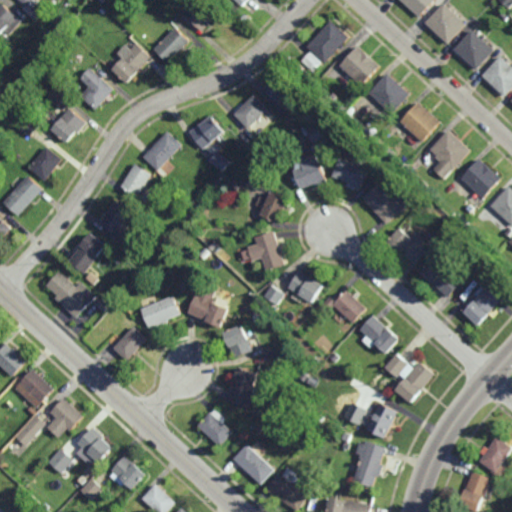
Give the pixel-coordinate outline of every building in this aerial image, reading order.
[(37,0),(18,0),(29,9),(37,0)] [(211,26),(209,25),(203,32),(189,19),(206,0),(210,0),(222,11),(212,22),(213,23),(211,26)] [(436,0),(422,16),(404,0),(436,0)] [(511,0),(511,8),(509,12),(499,3),(501,0),(511,0)] [(451,43),(429,21),(447,1),(470,22),(451,43)] [(10,36),(5,31),(0,36),(0,7),(3,4),(22,22),(10,36)] [(507,21),(501,16),(504,13),(510,18),(507,21)] [(342,29),(343,27),(353,37),(328,63),(326,61),(315,72),(303,61),(313,51),(309,46),(333,21),(342,29)] [(170,63),(155,49),(177,27),(191,41),(170,63)] [(480,69),(457,48),(476,28),(498,49),(480,69)] [(153,58),(128,84),(113,71),(124,59),(118,54),(126,45),(132,50),(139,44),(153,58)] [(365,85),(343,66),(361,45),(383,64),(365,85)] [(511,92),(509,95),(487,74),(505,54),(511,60),(511,92)] [(98,110),(82,96),(90,88),(81,80),(91,69),(115,90),(98,110)] [(286,109),(267,90),(286,72),(299,86),(288,97),(292,102),(286,109)] [(396,113),(373,92),(391,72),(414,93),(396,113)] [(61,107),(50,97),(58,88),(69,98),(61,107)] [(334,99),(330,95),(334,90),(338,94),(334,99)] [(250,128),(236,114),(257,94),(271,108),(250,128)] [(426,142),(403,121),(422,101),(445,121),(426,142)] [(80,132),(78,130),(69,141),(54,129),(72,107),(89,121),(80,132)] [(328,119),(325,115),(331,111),(333,115),(328,119)] [(292,122),(287,116),(291,112),(296,118),(292,122)] [(228,131),(205,148),(192,130),(202,123),(203,123),(215,114),(228,131)] [(49,125),(44,120),(48,116),(53,120),(49,125)] [(30,124),(35,119),(41,124),(32,136),(17,123),(22,117),(30,124)] [(316,143),(310,131),(310,130),(324,123),(330,136),(316,143)] [(457,170),(456,169),(448,178),(438,168),(444,161),(439,156),(441,154),(434,148),(452,128),(475,150),(457,170)] [(168,175),(161,168),(160,169),(146,156),(170,130),(185,144),(169,160),(176,167),(168,175)] [(59,169),(57,168),(48,180),(32,167),(49,146),(64,158),(59,164),(61,166),(59,169)] [(7,158),(0,152),(4,148),(10,154),(7,158)] [(394,158),(388,153),(392,148),(398,154),(394,158)] [(224,171),(211,161),(219,151),(232,162),(224,171)] [(330,180),(318,185),(318,183),(305,188),(298,169),(307,165),(304,157),(310,154),(311,157),(319,153),(330,180)] [(387,167),(378,160),(383,154),(392,161),(387,167)] [(364,187),(336,175),(343,156),(372,168),(364,187)] [(487,164),(489,162),(506,178),(487,198),(466,177),(483,159),(487,164)] [(140,196),(123,185),(137,162),(154,173),(140,196)] [(21,215),(6,201),(30,174),(45,188),(21,215)] [(428,189),(421,183),(423,182),(420,179),(423,176),(432,184),(428,189)] [(239,192),(230,185),(235,178),(244,185),(239,192)] [(399,188),(405,184),(417,198),(411,202),(413,204),(390,224),(379,212),(378,213),(375,210),(377,209),(366,196),(382,183),(387,189),(394,182),(399,188)] [(511,222),(495,205),(511,187),(511,222)] [(281,223),(263,214),(266,208),(257,204),(261,195),(270,199),(275,189),(293,198),(281,223)] [(119,235),(102,223),(118,201),(134,212),(119,235)] [(0,241),(0,215),(13,228),(0,241)] [(460,223),(461,224),(455,231),(450,226),(456,220),(460,223)] [(415,236),(420,231),(429,240),(425,243),(428,246),(426,247),(431,251),(417,266),(391,241),(404,227),(415,236)] [(288,264),(269,270),(268,266),(266,267),(265,264),(267,263),(265,257),(255,260),(251,246),(260,243),(258,236),(278,230),(288,264)] [(87,273),(70,261),(93,232),(109,244),(87,273)] [(130,256),(117,246),(124,236),(138,245),(130,256)] [(211,251),(208,247),(215,241),(218,246),(211,251)] [(450,297),(423,272),(437,257),(464,282),(450,297)] [(140,268),(135,263),(139,260),(144,265),(140,268)] [(79,286),(83,282),(99,296),(78,318),(55,298),(58,295),(48,285),(62,270),(79,286)] [(96,285),(88,277),(93,271),(101,279),(96,285)] [(313,278),(314,277),(326,285),(315,302),(291,287),(302,271),(313,278)] [(280,305),(267,296),(274,284),(287,293),(280,305)] [(217,302),(232,309),(224,327),(191,312),(199,294),(201,295),(206,285),(221,293),(217,302)] [(481,326),(466,312),(490,285),(505,299),(481,326)] [(368,308),(355,323),(336,305),(329,313),(322,307),(332,296),(338,301),(348,290),(368,308)] [(160,326),(159,324),(151,327),(144,309),(176,295),(184,314),(170,320),(170,322),(160,326)] [(106,313),(97,305),(103,298),(112,306),(106,313)] [(264,313),(259,308),(264,302),(269,307),(264,313)] [(388,354),(375,342),(371,347),(363,340),(367,335),(361,330),(375,315),(401,339),(388,354)] [(236,358),(226,331),(246,324),(256,351),(236,358)] [(129,361),(116,348),(136,326),(150,339),(129,361)] [(13,348),(14,347),(18,350),(16,351),(28,361),(14,377),(0,363),(0,351),(8,343),(13,348)] [(336,362),(331,357),(335,352),(340,357),(336,362)] [(415,368),(420,361),(436,374),(413,403),(398,391),(407,379),(401,374),(398,378),(386,367),(397,353),(415,368)] [(250,407),(230,401),(240,367),(260,372),(250,407)] [(41,374),(43,372),(46,375),(44,377),(56,388),(39,408),(17,388),(35,368),(41,374)] [(305,381),(301,377),(306,372),(310,376),(305,381)] [(317,387),(308,383),(311,376),(320,381),(317,387)] [(72,431),(69,428),(61,437),(50,427),(58,417),(53,412),(65,398),(86,416),(72,431)] [(385,438),(369,429),(371,425),(364,421),(368,414),(375,418),(383,403),(399,412),(385,438)] [(34,416),(29,410),(33,406),(39,411),(34,416)] [(228,420),(225,423),(235,433),(222,446),(200,426),(213,413),(216,409),(228,420)] [(321,422),(317,418),(320,414),(325,418),(321,422)] [(27,445),(18,437),(37,415),(47,424),(27,445)] [(102,464),(94,458),(90,463),(78,453),(84,447),(80,443),(94,427),(106,437),(104,438),(116,448),(102,464)] [(245,441),(239,436),(244,431),(250,435),(245,441)] [(349,443),(343,440),(346,432),(353,435),(349,443)] [(511,451),(498,473),(481,462),(486,456),(481,453),(486,446),(490,448),(498,436),(511,445),(511,451)] [(369,443),(370,441),(388,447),(382,464),(386,465),(382,477),(378,476),(375,487),(356,482),(363,459),(361,458),(362,454),(358,453),(361,441),(369,443)] [(263,485),(235,459),(249,444),(277,470),(263,485)] [(63,473),(50,462),(63,448),(75,459),(63,473)] [(135,490),(127,483),(123,487),(110,475),(127,456),(148,475),(135,490)] [(480,511),(461,505),(474,471),(493,479),(480,511)] [(300,511),(269,491),(280,474),(311,495),(300,511)] [(94,501),(82,490),(93,478),(105,489),(94,501)] [(169,511),(159,511),(144,498),(158,484),(178,503),(169,511)] [(371,511),(329,511),(332,498),(373,505),(371,511)]
